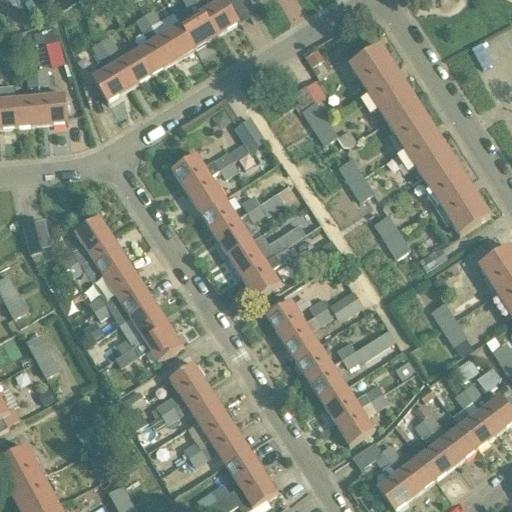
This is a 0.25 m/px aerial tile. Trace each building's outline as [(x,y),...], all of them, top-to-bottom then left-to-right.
[(54,0),(40,0),(48,14),(59,7),(54,0)] [(182,0),(195,20),(182,28),(196,52),(219,39),(194,0),(182,0)] [(206,0),(194,0),(219,39),(240,26),(226,1),(212,10),(206,0)] [(153,12),(135,23),(143,37),(161,26),(153,12)] [(182,28),(159,42),(174,66),(196,52),(182,28)] [(106,36),(99,39),(102,45),(101,46),(109,59),(115,69),(130,93),(152,79),(137,55),(124,63),(111,40),(109,41),(106,36)] [(159,42),(137,55),(152,79),(174,66),(159,42)] [(101,46),(92,51),(100,64),(109,59),(101,46)] [(380,48),(349,68),(368,97),(399,77),(380,48)] [(30,100),(14,102),(17,132),(43,130),(40,99),(39,92),(51,91),(50,74),(48,75),(48,67),(39,68),(40,76),(28,77),(30,100)] [(130,93),(115,69),(106,74),(93,82),(108,106),(130,93)] [(399,77),(368,97),(386,125),(417,106),(399,77)] [(314,84),(294,98),(301,107),(296,110),(301,118),(303,116),(324,149),(337,141),(338,140),(317,107),(326,101),(314,84)] [(66,97),(40,99),(43,130),(69,128),(66,97)] [(14,102),(0,102),(0,133),(17,132),(14,102)] [(417,106),(386,125),(404,154),(435,134),(417,106)] [(197,159),(173,175),(187,197),(211,181),(221,175),(264,147),(250,125),(233,135),(243,150),(229,159),(228,158),(216,166),(215,164),(205,171),(197,159)] [(349,134),(337,141),(343,150),(348,151),(357,146),(349,134)] [(435,134),(404,154),(423,182),(453,163),(435,134)] [(264,147),(221,175),(227,183),(239,175),(235,169),(265,149),(264,147)] [(352,161),(337,171),(360,206),(374,197),(352,161)] [(453,163),(423,182),(441,211),(472,191),(453,163)] [(211,181),(187,197),(200,217),(224,201),(211,181)] [(224,201),(200,217),(214,239),(287,191),(282,184),(233,216),(224,201)] [(287,191),(214,239),(228,261),(252,245),(239,225),(246,220),(253,230),(265,222),(268,225),(286,213),(278,201),(289,194),(287,191)] [(472,191),(441,211),(459,240),(490,220),(472,191)] [(388,219),(374,228),(396,263),(411,253),(388,219)] [(56,268),(53,270),(58,277),(57,277),(58,280),(115,243),(100,221),(75,237),(83,249),(55,267),(56,268)] [(44,224),(24,229),(31,258),(51,253),(44,224)] [(252,245),(228,261),(242,283),(266,267),(309,240),(302,230),(281,243),(283,245),(271,253),(264,242),(254,248),(252,245)] [(266,267),(242,283),(256,304),(280,288),(272,276),(280,271),(281,273),(295,264),(290,256),(291,255),(290,253),(309,240),(266,267)] [(115,243),(58,280),(63,287),(66,285),(67,286),(95,268),(103,280),(128,264),(115,243)] [(440,250),(419,264),(427,276),(448,262),(440,250)] [(511,253),(509,250),(478,269),(497,298),(511,288),(511,253)] [(111,292),(83,309),(89,318),(95,314),(96,316),(142,286),(128,264),(103,280),(111,292)] [(7,279),(0,282),(0,299),(13,322),(27,315),(7,279)] [(142,286),(96,316),(101,324),(122,310),(131,323),(156,307),(142,286)] [(511,288),(497,298),(511,321),(511,288)] [(312,294),(301,301),(320,330),(333,322),(321,302),(318,304),(312,294)] [(353,294),(329,310),(341,327),(364,311),(353,294)] [(291,305),(267,321),(281,343),(305,328),(291,305)] [(445,306),(430,315),(453,350),(467,341),(445,306)] [(131,323),(138,335),(145,345),(170,329),(156,307),(131,323)] [(32,341),(25,345),(45,382),(60,373),(41,340),(50,334),(44,324),(28,333),(32,341)] [(91,347),(103,340),(94,326),(83,334),(91,347)] [(305,328),(281,343),(295,364),(319,349),(305,328)] [(123,359),(117,363),(122,371),(150,353),(159,367),(184,351),(170,329),(145,345),(135,352),(134,352),(123,359)] [(354,357),(342,365),(348,374),(360,366),(361,369),(395,347),(388,336),(354,358),(354,357)] [(128,343),(118,350),(123,359),(134,352),(128,343)] [(348,348),(336,356),(342,365),(354,357),(348,348)] [(319,349),(295,364),(309,386),(333,371),(319,349)] [(511,358),(506,350),(494,358),(505,373),(511,368),(511,358)] [(479,376),(470,364),(453,376),(462,388),(479,376)] [(395,375),(401,384),(414,376),(408,366),(395,375)] [(179,398),(156,412),(167,429),(179,422),(173,413),(184,407),(209,390),(195,368),(170,384),(179,398)] [(333,371),(309,386),(323,408),(347,392),(333,371)] [(493,372),(477,384),(486,396),(502,384),(493,372)] [(471,389),(463,396),(472,408),(481,401),(471,389)] [(209,390),(184,407),(197,427),(223,411),(209,390)] [(347,392),(323,408),(337,429),(382,401),(376,392),(363,400),(369,409),(361,414),(347,392)] [(44,408),(54,403),(48,393),(38,398),(44,408)] [(140,394),(118,408),(136,435),(150,425),(140,410),(147,406),(140,394)] [(463,396),(454,402),(470,423),(459,432),(476,454),(497,439),(480,416),(478,417),(472,408),(463,396)] [(511,397),(503,404),(511,415),(511,397)] [(0,436),(8,432),(7,429),(19,422),(14,413),(8,416),(0,401),(0,436)] [(382,401),(337,429),(351,451),(375,435),(367,423),(387,410),(382,401)] [(511,415),(501,401),(480,416),(497,439),(511,427),(511,415)] [(423,426),(431,420),(423,410),(415,415),(423,426)] [(197,445),(184,453),(190,463),(237,432),(223,411),(197,427),(206,441),(198,446),(197,445)] [(431,420),(423,426),(456,470),(476,454),(459,432),(447,441),(431,420)] [(423,426),(415,432),(431,453),(418,462),(435,485),(456,470),(423,426)] [(91,430),(75,438),(95,474),(110,466),(91,430)] [(237,432),(190,463),(195,472),(217,458),(225,471),(251,454),(237,432)] [(375,447),(352,462),(360,475),(375,465),(388,485),(377,493),(391,511),(399,511),(415,500),(398,478),(397,478),(390,469),(381,456),(375,447)] [(391,450),(381,456),(390,469),(399,463),(391,450)] [(18,511),(59,511),(59,510),(43,481),(26,451),(0,465),(0,477),(11,498),(18,511)] [(251,454),(225,471),(238,491),(264,474),(251,454)] [(418,462),(398,478),(415,500),(435,485),(418,462)] [(216,505),(205,511),(233,511),(238,509),(240,511),(253,511),(278,496),(264,474),(238,491),(225,499),(219,491),(211,497),(216,505)] [(134,511),(122,489),(108,497),(115,511),(134,511)]
